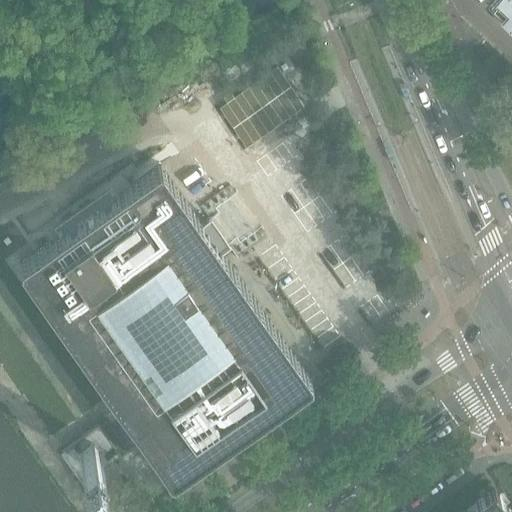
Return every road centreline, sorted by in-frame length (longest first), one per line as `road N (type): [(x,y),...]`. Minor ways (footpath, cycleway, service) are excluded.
road 1 (secondary): [(380,0),(495,271),(506,316)]
road 2 (secondary): [(506,316),(234,511)]
road 3 (secondary): [(511,210),(401,0)]
road 4 (secondary): [(310,511),(484,390)]
road 5 (residential): [(0,205),(159,115)]
road 6 (residential): [(382,511),(468,451),(484,390)]
